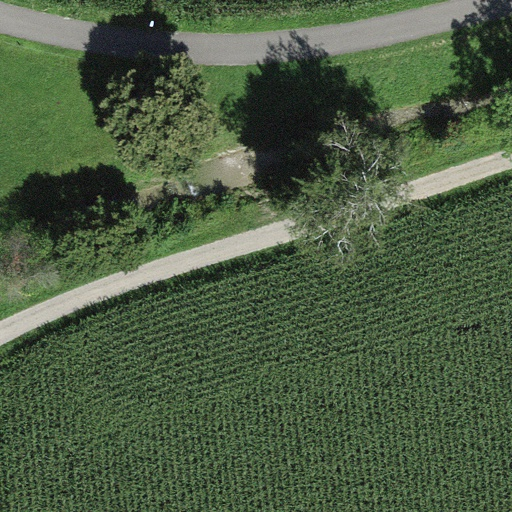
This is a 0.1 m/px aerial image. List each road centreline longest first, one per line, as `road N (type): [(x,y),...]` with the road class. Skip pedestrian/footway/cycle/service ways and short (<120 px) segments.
road 1 (track): [(511,163),(80,303),(0,352)]
road 2 (track): [(494,0),(439,16),(191,44),(11,0)]
